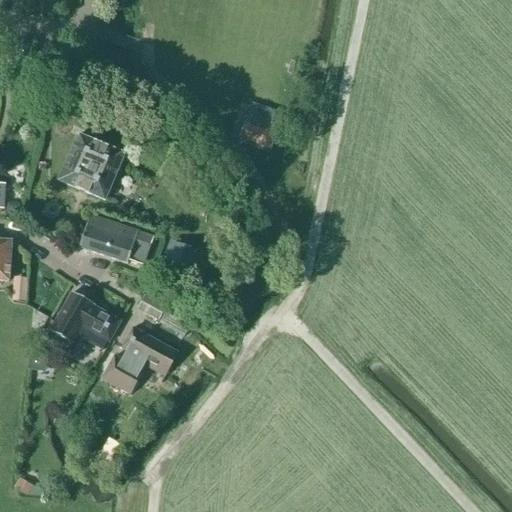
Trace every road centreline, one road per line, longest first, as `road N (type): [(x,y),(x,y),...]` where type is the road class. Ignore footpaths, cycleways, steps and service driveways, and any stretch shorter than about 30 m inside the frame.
road 1 (track): [(151,511),(161,467),(304,280),(363,0)]
road 2 (track): [(283,316),(467,511)]
